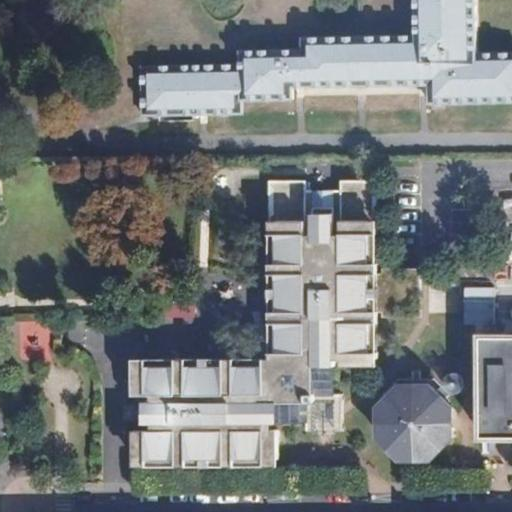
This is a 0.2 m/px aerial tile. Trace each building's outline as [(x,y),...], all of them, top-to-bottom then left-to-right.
[(417,0),(418,32),(303,34),(304,45),(243,47),(242,61),(144,63),(144,111),(243,110),(243,96),(293,96),(293,83),(430,82),(431,98),(511,96),(511,49),(479,49),(478,0),(417,0)] [(266,357),(133,357),(134,447),(134,462),(276,460),(276,427),(269,426),(269,419),(310,419),(311,388),(340,388),(340,358),(346,358),(347,364),(367,363),(374,364),(374,357),(374,308),(380,308),(381,316),(417,316),(417,269),(380,269),(381,275),(374,275),(371,179),(337,179),(338,191),(304,192),(305,179),(268,180),(266,357)] [(337,179),(305,179),(304,192),(338,191),(337,179)] [(511,338),(485,338),(485,415),(485,431),(485,436),(511,435),(511,338)] [(452,438),(452,431),(452,415),(452,408),(432,387),(402,386),(380,408),(380,437),(400,459),(430,459),(452,438)] [(346,388),(340,388),(311,388),(310,419),(310,426),(346,426),(346,388)] [(452,431),(485,431),(485,415),(452,415),(452,431)]
